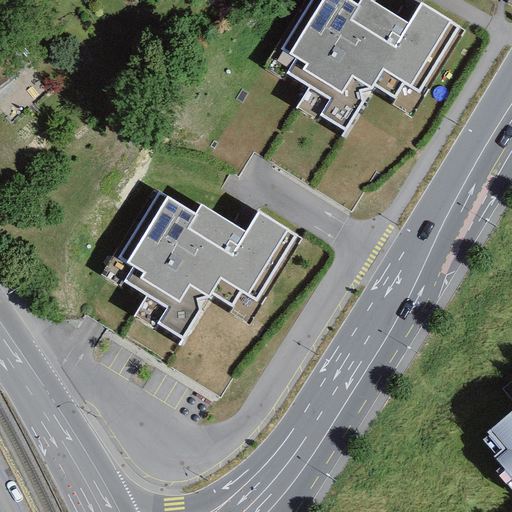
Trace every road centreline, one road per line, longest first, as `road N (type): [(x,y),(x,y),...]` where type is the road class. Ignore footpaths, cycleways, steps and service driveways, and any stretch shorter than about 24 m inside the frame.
road 1 (secondary): [(278,488),(490,152)]
road 2 (secondary): [(278,488),(176,509),(88,487)]
road 3 (primary): [(0,340),(88,487)]
